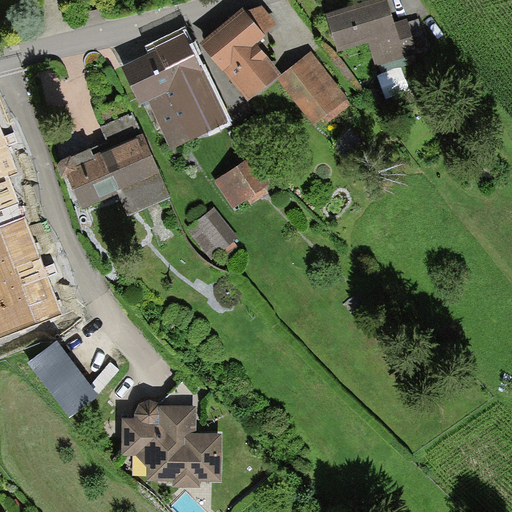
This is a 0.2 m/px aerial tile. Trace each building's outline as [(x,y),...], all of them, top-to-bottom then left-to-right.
[(387,0),(373,0),(327,14),(339,51),(370,41),(377,64),(418,52),(407,18),(394,22),(387,0)] [(202,42),(248,101),(277,78),(281,75),(256,43),(265,36),(263,33),(276,23),(262,6),(246,13),(243,9),(202,42)] [(172,147),(232,118),(187,25),(145,45),(150,55),(123,67),(141,104),(150,100),(172,147)] [(351,103),(310,52),(281,75),(277,78),(314,124),(322,117),(327,123),(351,103)] [(404,67),(380,75),(389,100),(412,91),(404,67)] [(134,213),(173,196),(136,112),(100,128),(106,141),(59,162),(79,209),(124,190),(134,213)] [(346,132),(333,146),(343,156),(356,142),(346,132)] [(251,158),(216,182),(234,208),(269,184),(251,158)] [(238,236),(215,208),(186,232),(209,260),(238,236)] [(23,220),(0,229),(0,337),(61,313),(23,220)] [(57,342),(29,363),(69,417),(98,396),(57,342)] [(192,438),(192,411),(155,411),(152,406),(147,404),(142,406),(136,411),(136,422),(121,422),(121,452),(135,452),(151,468),(151,481),(216,481),(217,438),(192,438)]
